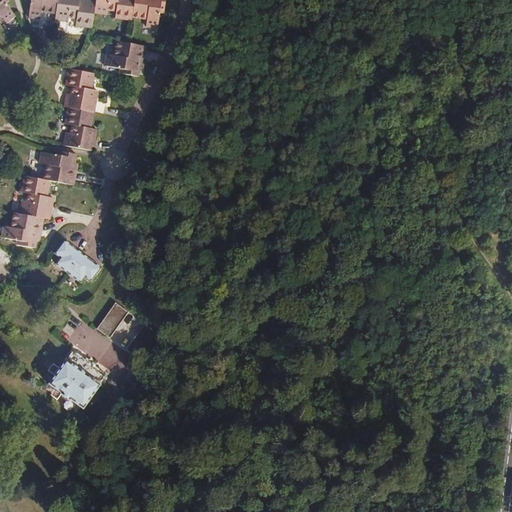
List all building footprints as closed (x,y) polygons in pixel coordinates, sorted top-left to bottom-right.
[(5,3),(8,0),(0,0),(0,14),(2,17),(7,23),(16,15),(5,3)] [(41,12),(42,0),(26,0),(26,2),(30,2),(29,18),(40,19),(41,12)] [(56,14),(57,0),(42,0),(41,12),(56,14)] [(76,19),(78,0),(57,0),(56,14),(55,21),(67,22),(69,18),(76,19)] [(94,13),(96,2),(84,0),(78,0),(76,19),(76,26),(93,28),(94,13)] [(116,12),(118,0),(95,0),(96,2),(94,13),(108,15),(108,10),(116,12)] [(132,17),(134,0),(118,0),(116,12),(115,19),(131,20),(132,17)] [(147,19),(149,0),(134,0),(132,17),(147,19)] [(164,13),(165,0),(149,0),(147,19),(146,27),(158,29),(160,12),(164,13)] [(144,62),(147,46),(118,41),(115,57),(141,61),(144,62)] [(140,68),(141,61),(115,57),(107,55),(105,67),(120,69),(120,74),(138,77),(140,68)] [(92,90),(95,74),(69,69),(66,86),(73,87),(92,90)] [(94,113),(98,91),(92,90),(73,87),(71,95),(67,94),(65,107),(68,108),(94,113)] [(91,129),(94,113),(68,108),(66,124),(72,125),(91,129)] [(93,151),(97,130),(91,129),(72,125),(71,133),(67,132),(64,146),(93,151)] [(75,164),(77,154),(58,151),(57,155),(42,152),(40,164),(47,165),(74,170),(75,164)] [(74,186),(77,171),(76,171),(74,170),(47,165),(44,180),(51,181),(74,186)] [(48,197),(51,181),(44,180),(25,176),(22,192),(28,194),(48,197)] [(50,220),(54,198),(48,197),(28,194),(27,202),(23,201),(20,214),(44,219),(50,220)] [(41,234),(44,219),(20,214),(14,213),(11,228),(38,233),(41,234)] [(36,239),(38,233),(11,228),(4,227),(2,238),(17,241),(16,245),(35,248),(36,239)] [(101,268),(64,240),(53,254),(60,258),(55,265),(80,284),(85,278),(91,282),(101,268)] [(0,262),(12,272),(20,261),(0,245),(0,262)] [(110,339),(129,312),(115,303),(96,329),(110,339)] [(139,359),(158,333),(145,324),(126,350),(139,359)] [(83,410),(107,376),(71,350),(47,385),(83,410)]
